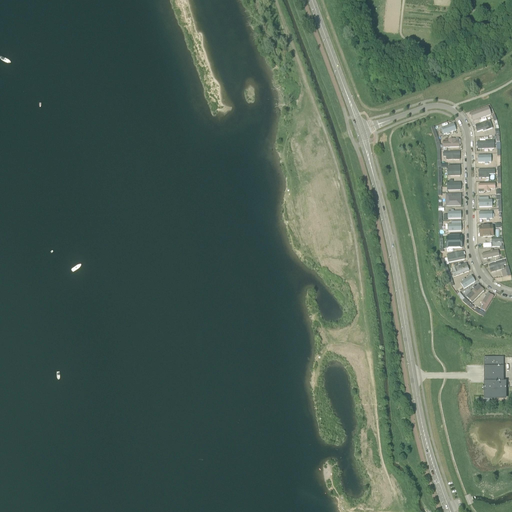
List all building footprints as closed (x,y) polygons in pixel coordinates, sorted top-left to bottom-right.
[(472,120),(473,124),(491,118),(488,107),(470,114),(472,120)] [(440,128),(443,135),(456,131),(454,123),(440,128)] [(442,147),(459,147),(459,138),(442,138),(442,147)] [(477,149),(494,149),(494,141),(477,141),(477,142),(477,149)] [(446,160),(460,160),(460,158),(460,152),(442,152),(443,157),(446,157),(446,160)] [(477,163),(491,163),(491,155),(477,155),(477,163)] [(447,176),(460,175),(460,166),(447,167),(447,176)] [(446,191),(460,190),(460,181),(446,182),(446,188),(446,191)] [(445,207),(462,206),(461,197),(444,197),(445,204),(445,206),(445,207)] [(478,208),(493,207),(492,200),(478,200),(478,208)] [(478,220),(492,220),(492,212),(478,212),(478,220)] [(478,226),(479,237),(493,236),(493,225),(478,226)] [(448,262),(465,259),(463,249),(446,250),(447,259),(448,262)] [(506,265),(505,261),(488,265),(491,273),(504,269),(503,265),(506,265)] [(466,263),(450,269),(453,277),(469,272),(466,263)] [(460,282),(464,288),(475,281),(471,275),(460,282)] [(472,302),(484,290),(478,284),(466,296),(472,302)] [(482,301),(480,303),(483,305),(481,309),(485,311),(494,297),(490,294),(485,303),(482,301)] [(484,397),(490,397),(506,397),(506,382),(504,382),(504,357),(484,357),(484,397)]
